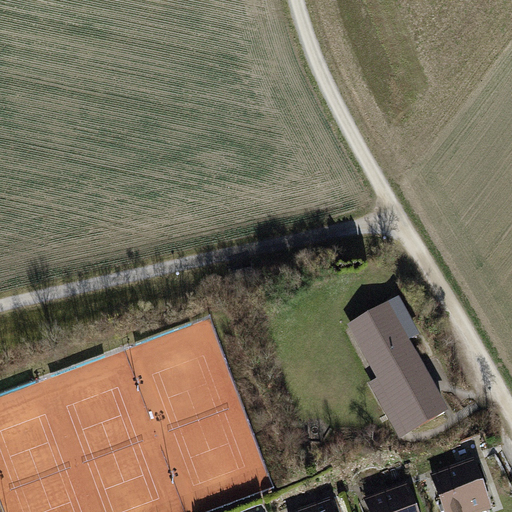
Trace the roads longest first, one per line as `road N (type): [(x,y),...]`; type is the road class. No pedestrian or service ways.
road 1 (residential): [(398,217),(0,307)]
road 2 (track): [(299,0),(327,86),(398,217)]
road 3 (residential): [(398,217),(511,416)]
